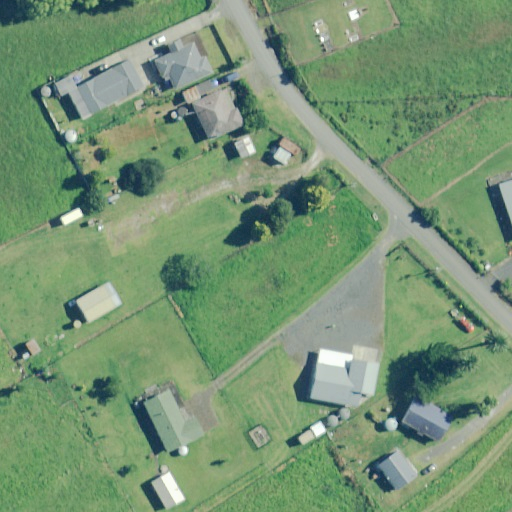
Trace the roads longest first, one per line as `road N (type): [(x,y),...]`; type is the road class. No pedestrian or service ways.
road 1 (residential): [(511,316),(256,43),(235,0)]
road 2 (unknown): [(396,192),(355,257),(357,327)]
